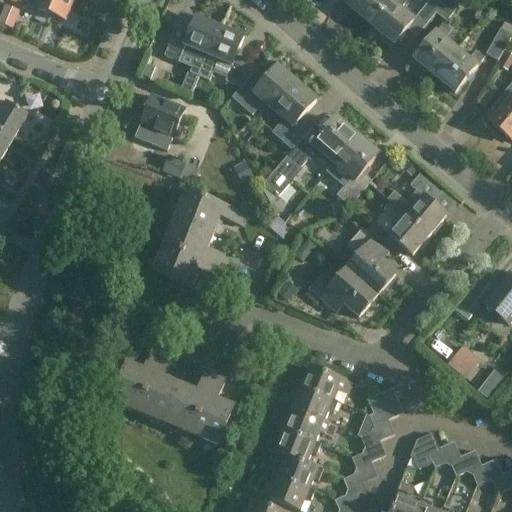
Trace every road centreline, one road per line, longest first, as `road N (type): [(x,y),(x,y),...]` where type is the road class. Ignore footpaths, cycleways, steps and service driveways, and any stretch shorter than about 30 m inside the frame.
road 1 (residential): [(501,209),(255,0)]
road 2 (unclassified): [(3,351),(97,94)]
road 3 (residential): [(405,374),(254,314),(245,294),(263,248)]
road 4 (residential): [(405,374),(396,344),(416,308),(501,209)]
road 5 (unclassified): [(6,511),(3,351)]
